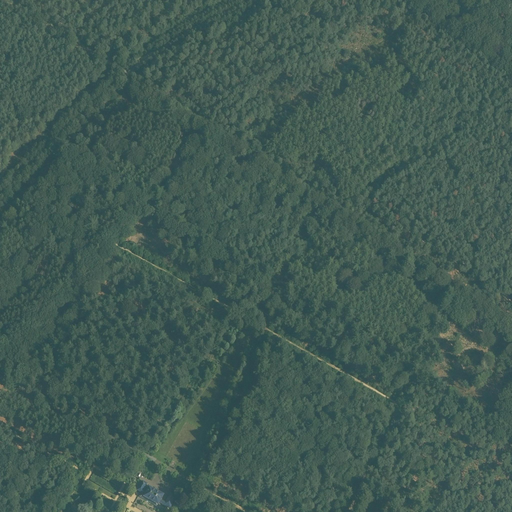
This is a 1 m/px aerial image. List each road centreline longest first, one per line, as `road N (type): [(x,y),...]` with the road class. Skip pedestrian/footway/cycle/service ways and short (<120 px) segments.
road 1 (track): [(511,319),(11,0)]
road 2 (track): [(51,145),(413,377)]
road 3 (unclassified): [(0,196),(127,73),(253,0)]
road 4 (track): [(222,133),(140,203),(0,360)]
road 5 (track): [(413,377),(351,511)]
